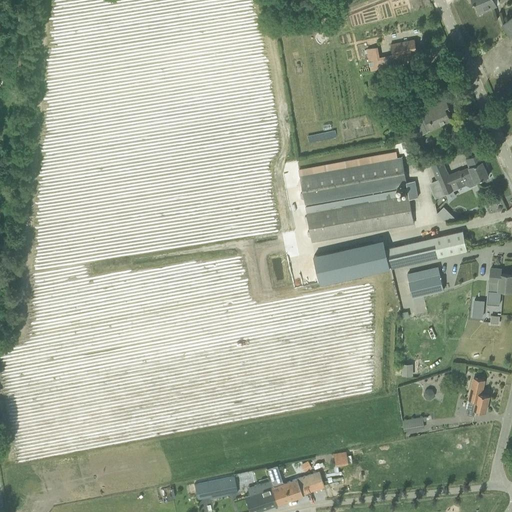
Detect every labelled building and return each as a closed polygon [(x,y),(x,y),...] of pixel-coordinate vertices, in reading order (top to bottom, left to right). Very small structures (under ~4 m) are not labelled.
[(472,0),(474,3),(475,2),(480,13),(497,5),(494,0),(472,0)] [(511,16),(502,24),(511,37),(511,16)] [(391,44),(393,56),(369,61),(371,70),(404,63),(402,54),(415,52),(417,51),(415,39),(391,44)] [(430,130),(452,120),(448,111),(444,113),(443,108),(449,105),(445,96),(421,107),(430,130)] [(489,175),(483,161),(485,160),(481,152),(466,159),(469,166),(469,167),(439,180),(440,181),(443,187),(445,193),(453,190),(453,189),(466,184),(466,185),(470,186),(477,184),(476,181),(489,175)] [(305,203),(407,185),(407,182),(405,171),(402,158),(300,176),(305,203)] [(407,182),(407,185),(409,194),(410,199),(418,197),(415,180),(407,182)] [(409,194),(408,195),(307,213),(312,241),(414,222),(410,199),(409,194)] [(467,250),(463,230),(381,249),(385,268),(390,267),(390,268),(467,250)] [(385,268),(381,249),(372,251),(369,242),(310,256),(317,284),(385,268)] [(511,290),(511,274),(501,274),(502,269),(491,268),(490,281),(489,288),(499,289),(499,290),(511,290)] [(413,297),(444,289),(440,274),(409,281),(413,297)] [(498,325),(498,315),(489,315),(489,325),(498,325)] [(453,363),(452,373),(465,375),(466,364),(453,363)] [(476,410),(485,412),(489,395),(478,393),(480,386),(483,386),(484,379),(474,377),(466,413),(474,415),(476,410)] [(404,430),(424,427),(422,417),(403,420),(404,430)] [(249,511),(252,511),(278,503),(302,495),(302,493),(297,478),(279,484),(273,466),(267,468),(271,480),(255,485),(257,492),(244,496),(249,511)] [(296,478),(297,478),(302,493),(316,488),(324,486),(318,471),(296,478)] [(234,476),(208,481),(211,497),(237,492),(234,476)]
